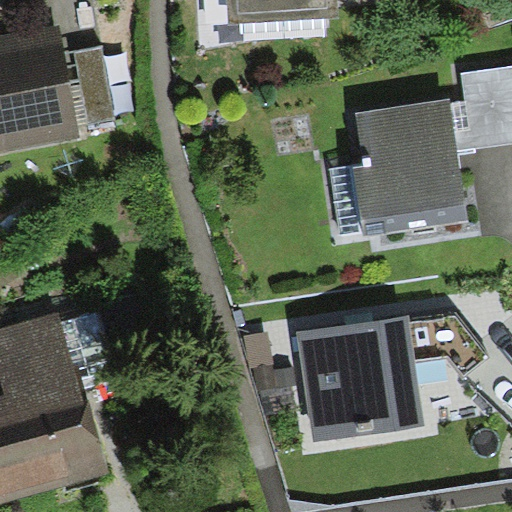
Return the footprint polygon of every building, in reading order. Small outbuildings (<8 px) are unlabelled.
[(227,0),(229,25),(338,18),(336,0),(227,0)] [(0,58),(0,156),(103,133),(81,40),(0,58)] [(511,55),(509,56),(511,73),(458,79),(468,153),(511,147),(511,55)] [(439,108),(347,118),(358,230),(451,221),(439,108)] [(444,319),(300,332),(310,441),(401,433),(395,373),(435,369),(450,390),(480,366),(444,319)] [(0,359),(9,388),(0,390),(0,495),(1,500),(102,471),(59,323),(0,340),(0,359)]
